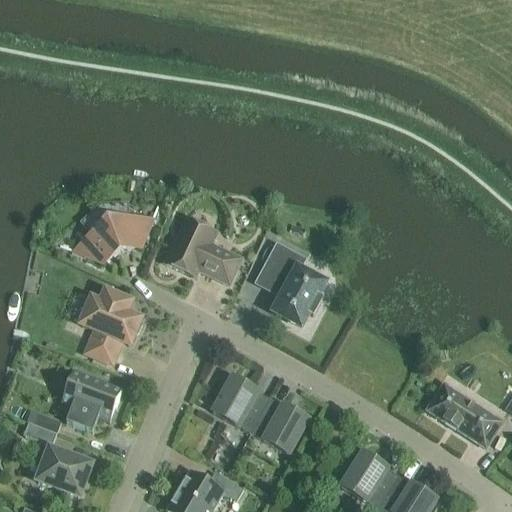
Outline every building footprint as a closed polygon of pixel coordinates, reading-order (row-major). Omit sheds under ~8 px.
[(60,248),(104,268),(104,267),(119,254),(140,253),(142,254),(159,208),(158,207),(151,225),(128,225),(127,208),(101,209),(82,226),(94,240),(77,255),(60,247),(60,248)] [(215,238),(215,237),(187,223),(166,267),(195,281),(195,280),(195,279),(197,274),(229,289),(242,263),(209,247),(214,237),(215,238)] [(305,263),(277,248),(256,287),(273,296),(274,294),(283,299),(275,316),(301,330),(309,316),(313,319),(322,303),(317,300),(324,287),(299,274),(305,263)] [(132,307),(112,298),(107,309),(93,303),(82,328),(96,334),(87,356),(112,366),(121,345),(130,348),(131,346),(133,347),(142,327),(139,325),(140,323),(127,318),(132,307)] [(74,373),(61,408),(72,412),(67,427),(93,437),(98,422),(110,426),(123,392),(74,373)] [(250,438),(270,402),(232,381),(231,382),(226,380),(216,398),(220,401),(212,417),(250,438)] [(503,426),(445,388),(428,414),(486,452),(503,426)] [(309,423),(270,402),(250,438),(289,459),(309,423)] [(61,426),(31,414),(26,426),(29,427),(57,437),(61,426)] [(29,427),(24,439),(52,450),(57,437),(29,427)] [(50,453),(38,485),(79,500),(91,469),(50,453)] [(378,511),(399,480),(380,468),(381,467),(363,455),(341,489),(375,511),(378,511)] [(179,496),(206,511),(214,511),(223,497),(236,504),(243,493),(220,479),(213,490),(190,476),(179,496)] [(399,480),(378,511),(437,511),(441,507),(439,506),(439,507),(435,505),(437,503),(419,492),(419,493),(399,480)] [(206,511),(179,496),(169,511),(206,511)]
